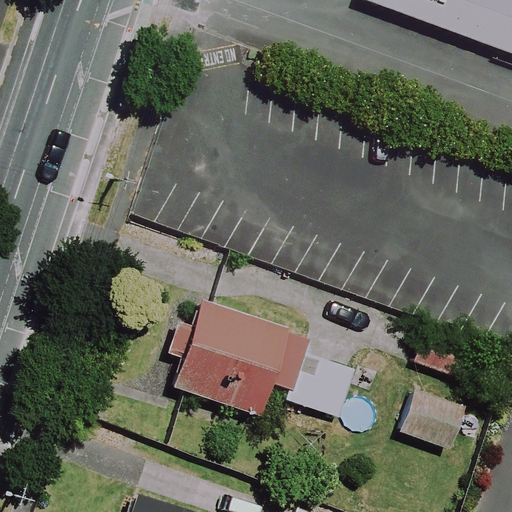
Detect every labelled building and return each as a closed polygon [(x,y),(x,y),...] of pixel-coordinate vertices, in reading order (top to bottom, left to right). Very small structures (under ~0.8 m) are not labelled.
[(511,0),(356,0),(511,56),(511,0)] [(275,331),(189,305),(180,332),(165,327),(156,357),(169,361),(160,391),(246,417),(256,385),(282,393),(279,403),(329,418),(343,372),(293,357),(297,344),(273,336),(275,331)] [(470,354),(415,334),(404,364),(459,384),(470,354)] [(451,411),(402,394),(388,434),(437,451),(451,411)] [(153,511),(126,503),(122,511),(153,511)]
